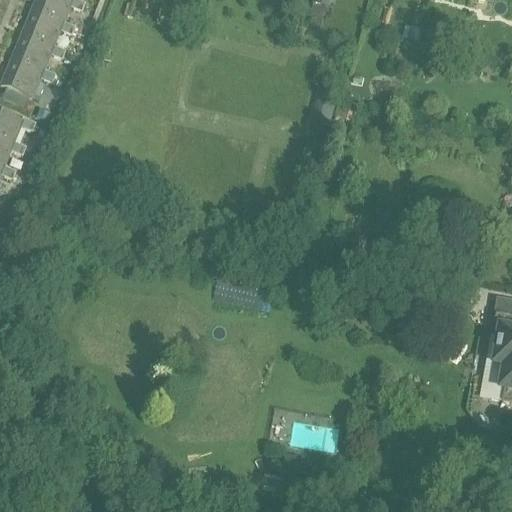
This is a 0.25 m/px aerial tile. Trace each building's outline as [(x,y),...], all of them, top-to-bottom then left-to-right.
[(61,28),(62,26),(69,10),(81,15),(85,6),(73,1),(71,4),(61,0),(36,0),(30,15),(61,28)] [(74,31),(62,26),(61,28),(30,15),(20,39),(52,51),(53,49),(59,33),(71,38),(74,31)] [(405,29),(403,39),(417,42),(419,32),(405,29)] [(42,75),(43,73),(49,57),(61,62),(65,54),(53,49),(52,51),(20,39),(11,62),(42,75)] [(42,75),(11,62),(1,87),(32,100),(39,81),(51,86),(53,82),(55,78),(43,73),(42,75)] [(335,98),(321,95),(311,131),(325,134),(335,98)] [(333,119),(341,121),(346,103),(338,101),(333,119)] [(48,115),(39,111),(36,118),(45,122),(48,115)] [(0,143),(12,149),(13,145),(19,130),(31,135),(35,126),(23,121),(22,124),(0,115),(0,143)] [(0,171),(2,173),(3,169),(9,154),(22,159),(25,150),(13,145),(12,149),(0,143),(0,171)] [(15,174),(3,169),(2,173),(0,171),(0,178),(12,183),(15,174)] [(500,405),(511,407),(511,305),(497,303),(494,319),(499,319),(490,366),(502,368),(498,392),(502,392),(500,405)] [(284,456),(281,472),(305,476),(307,460),(284,456)] [(325,504),(328,483),(287,477),(284,497),(295,499),(325,504)]
